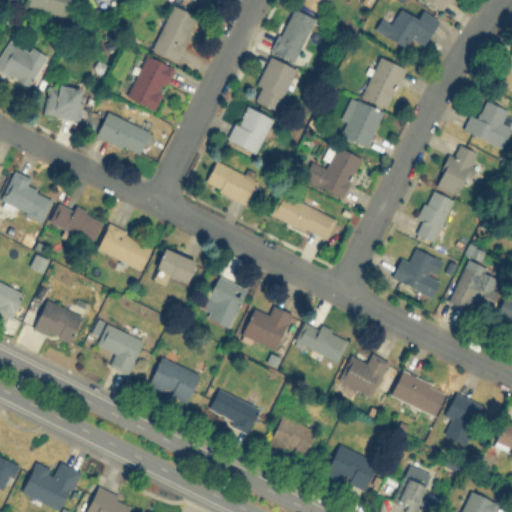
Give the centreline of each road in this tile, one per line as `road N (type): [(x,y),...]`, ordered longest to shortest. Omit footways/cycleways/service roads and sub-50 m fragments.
road 1 (residential): [(155,196),(511,374)]
road 2 (tertiary): [(316,511),(0,355)]
road 3 (residential): [(338,285),(414,129),(496,0)]
road 4 (tertiary): [(0,387),(251,511)]
road 5 (residential): [(155,196),(255,0)]
road 6 (residential): [(0,125),(155,196)]
